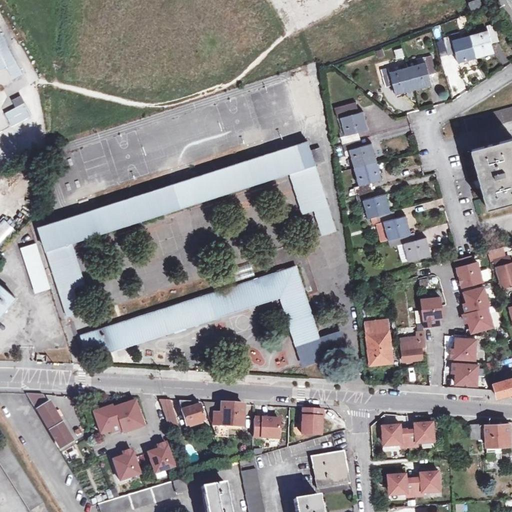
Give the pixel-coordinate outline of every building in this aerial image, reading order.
[(486,33),(450,42),(449,38),(442,40),(446,54),(453,52),(456,64),(492,55),(489,43),(495,41),(492,26),(485,28),(486,33)] [(0,68),(9,63),(16,75),(25,70),(2,29),(0,30),(0,68)] [(401,48),(393,50),(395,59),(402,57),(401,48)] [(427,75),(433,73),(429,57),(423,59),(424,63),(389,72),(388,68),(380,70),(384,85),(392,84),(395,96),(430,87),(427,75)] [(435,73),(427,75),(431,86),(438,84),(435,73)] [(20,96),(12,101),(16,108),(24,103),(20,96)] [(16,108),(5,113),(11,126),(31,116),(24,103),(16,108)] [(383,224),(388,240),(390,248),(405,244),(409,261),(431,256),(426,238),(416,241),(413,234),(411,234),(407,218),(394,221),(392,214),(389,214),(385,198),(374,200),(370,186),(381,183),(372,147),(360,150),(356,134),(367,132),(362,115),(357,116),(354,106),(334,111),(337,122),(341,121),(346,138),(340,139),(344,154),(350,153),(359,189),(354,190),(357,204),(363,203),(367,220),(372,219),(377,218),(379,225),(383,224)] [(468,133),(511,121),(511,108),(465,121),(468,133)] [(511,141),(472,151),(481,185),(489,213),(511,206),(511,141)] [(312,155),(315,164),(325,160),(321,148),(311,151),(308,142),(44,226),(38,228),(68,317),(74,315),(80,313),(72,288),(82,284),(68,242),(292,170),(290,162),(312,155)] [(306,212),(317,209),(328,206),(315,164),(312,155),(290,162),(292,170),(306,212)] [(325,235),(331,233),(335,232),(336,231),(328,206),(317,209),(325,235)] [(0,248),(16,232),(4,220),(0,224),(0,248)] [(379,225),(377,225),(381,241),(388,240),(383,224),(379,225)] [(336,237),(333,238),(322,241),(330,267),(344,262),(336,237)] [(36,245),(22,250),(36,293),(50,288),(36,245)] [(470,258),(455,262),(462,289),(483,283),(478,265),(472,265),(470,258)] [(508,259),(495,262),(503,290),(511,287),(511,266),(510,267),(508,259)] [(319,337),(297,266),(81,335),(89,357),(280,296),(303,366),(348,352),(342,331),(319,337)] [(0,316),(16,298),(0,283),(0,316)] [(484,289),(464,294),(467,305),(464,306),(466,315),(488,308),(490,308),(484,289)] [(440,299),(421,302),(424,329),(440,327),(439,319),(443,318),(440,299)] [(488,308),(466,315),(463,316),(466,325),(469,323),(472,334),(494,328),(488,308)] [(422,314),(415,314),(418,333),(416,333),(417,336),(418,336),(418,339),(401,341),(403,363),(423,361),(422,350),(426,350),(422,314)] [(393,362),(389,332),(387,333),(386,322),(366,325),(371,364),(393,362)] [(477,341),(456,340),(456,351),(452,351),(451,360),(476,362),(477,341)] [(479,367),(454,365),(453,374),(457,375),(456,386),(478,387),(479,367)] [(498,383),(497,378),(496,373),(490,375),(493,384),(494,384),(498,398),(511,394),(511,379),(509,380),(507,377),(503,378),(504,381),(498,383)] [(511,373),(497,378),(498,383),(504,381),(503,378),(507,377),(509,380),(511,379),(511,373)] [(48,403),(44,396),(25,394),(35,410),(37,409),(60,447),(73,440),(51,402),(48,403)] [(180,428),(171,400),(160,399),(170,431),(180,428)] [(203,420),(198,402),(177,400),(186,425),(203,420)] [(136,401),(114,408),(122,430),(123,434),(144,426),(136,401)] [(204,402),(212,425),(227,426),(242,427),(244,404),(204,402)] [(114,406),(94,412),(101,433),(112,430),(113,433),(122,430),(114,408),(114,406)] [(323,409),(304,408),(302,434),(321,435),(323,409)] [(280,419),(254,418),(253,437),(279,439),(280,419)] [(416,430),(409,430),(410,446),(418,446),(418,442),(434,441),(433,422),(416,423),(416,430)] [(401,424),(383,425),(385,444),(401,443),(402,447),(410,446),(409,429),(401,429),(401,424)] [(510,424),(486,425),(486,433),(487,452),(510,450),(510,424)] [(226,438),(227,426),(212,425),(216,438),(226,438)] [(481,433),(480,425),(471,425),(471,438),(481,437),(481,433)] [(0,443),(0,465),(28,508),(35,504),(37,506),(43,503),(3,441),(0,443)] [(166,443),(158,446),(159,450),(148,453),(155,474),(174,467),(166,443)] [(132,450),(123,453),(124,457),(114,460),(121,481),(140,475),(132,450)] [(311,457),(317,489),(349,483),(344,451),(333,453),(311,457)] [(263,511),(256,469),(241,472),(248,511),(263,511)] [(421,477),(414,478),(415,496),(424,495),(424,491),(441,490),(439,471),(438,471),(420,472),(421,477)] [(406,474),(388,475),(390,494),(407,493),(407,496),(415,496),(414,478),(406,479),(406,474)] [(183,478),(154,487),(124,496),(99,504),(101,511),(123,511),(177,496),(177,494),(187,491),(183,478)] [(205,511),(229,511),(224,483),(201,487),(205,511)] [(293,499),(295,511),(321,511),(318,494),(293,499)]
